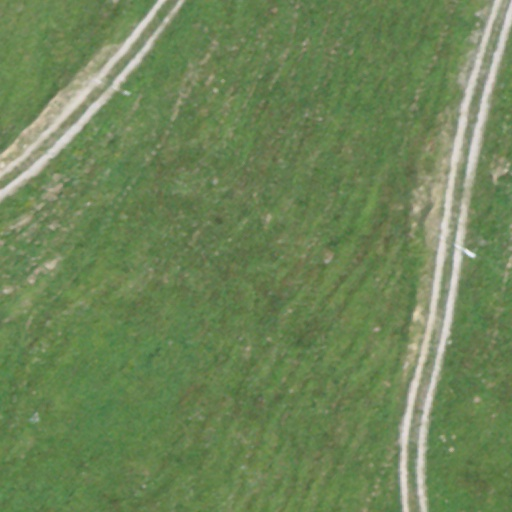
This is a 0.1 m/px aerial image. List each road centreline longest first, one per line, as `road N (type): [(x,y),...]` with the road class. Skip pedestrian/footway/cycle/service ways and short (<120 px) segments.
road 1 (track): [(506,0),(462,160),(412,448),(414,511)]
road 2 (track): [(0,182),(80,111),(171,0)]
